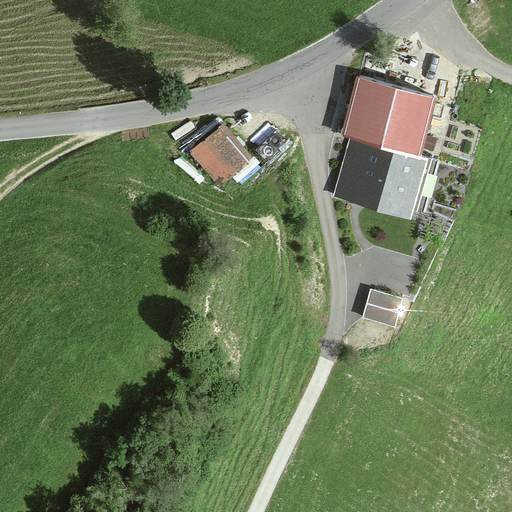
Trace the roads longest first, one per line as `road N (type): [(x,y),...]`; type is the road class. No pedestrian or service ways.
road 1 (track): [(294,71),(334,252),(338,308),(328,354),(261,511)]
road 2 (unclassified): [(405,0),(294,71),(221,96),(0,129)]
road 3 (track): [(115,117),(0,192)]
road 4 (track): [(511,76),(464,49),(409,0)]
